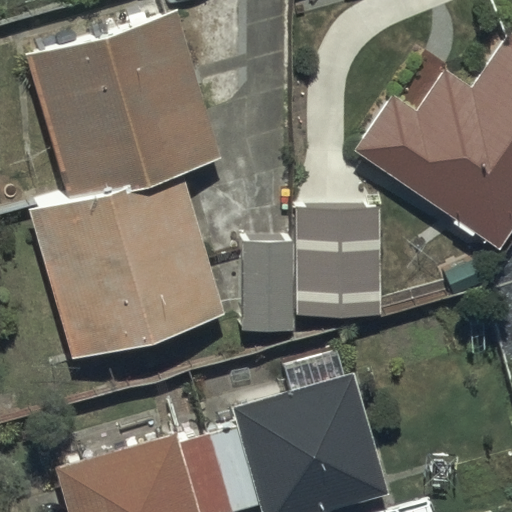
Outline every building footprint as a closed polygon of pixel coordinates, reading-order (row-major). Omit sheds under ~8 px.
[(64,178),(24,189),(67,340),(219,296),(176,147),(214,137),(174,0),(145,0),(23,35),(64,178)] [(440,52),(413,91),(386,75),(349,130),(496,231),(511,207),(511,17),(505,13),(466,70),(440,52)] [(293,192),(293,226),(293,300),(375,300),(375,192),(293,192)] [(289,227),(237,227),(237,313),(290,313),(289,227)] [(170,414),(50,451),(68,511),(200,511),(199,508),(257,490),(263,511),(384,475),(348,356),(229,393),(234,409),(175,427),(170,414)]
